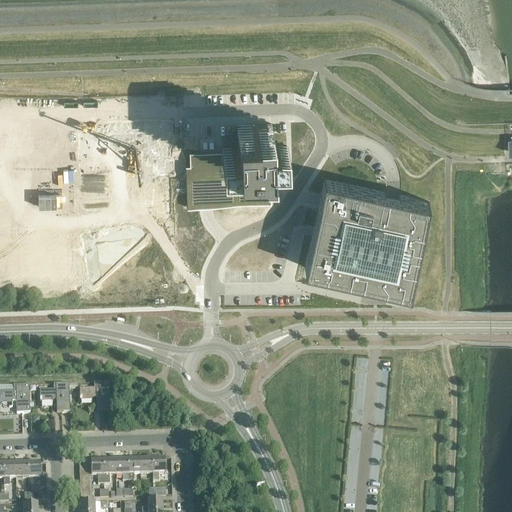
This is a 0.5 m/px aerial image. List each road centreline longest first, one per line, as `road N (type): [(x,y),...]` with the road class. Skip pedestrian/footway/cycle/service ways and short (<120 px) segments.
road 1 (residential): [(0,117),(287,110),(315,124),(327,147)]
road 2 (residential): [(182,511),(174,439),(55,442)]
road 3 (tertiary): [(284,337),(311,329),(461,327)]
road 4 (secondary): [(0,333),(63,331),(139,346)]
road 5 (residential): [(295,192),(272,221),(228,241),(211,288)]
